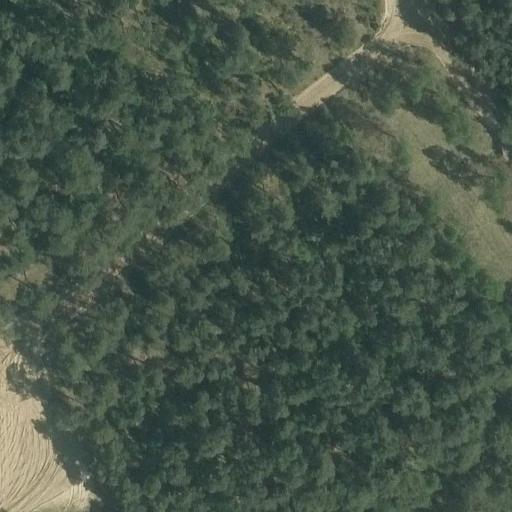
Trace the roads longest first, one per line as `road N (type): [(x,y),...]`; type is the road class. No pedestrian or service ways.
road 1 (unknown): [(9,342),(408,26),(423,0)]
road 2 (track): [(511,117),(426,0)]
